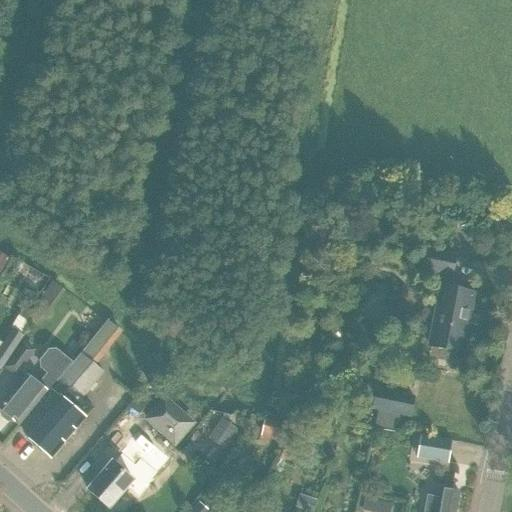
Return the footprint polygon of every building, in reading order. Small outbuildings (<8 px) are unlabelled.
[(453,277),(458,255),(428,249),(423,271),(453,277)] [(462,353),(473,293),(441,287),(429,346),(462,353)] [(0,369),(1,370),(24,336),(21,335),(29,321),(19,315),(11,328),(14,330),(0,349),(0,369)] [(84,351),(101,362),(122,328),(106,318),(84,351)] [(16,377),(36,350),(24,341),(4,368),(16,377)] [(48,393),(60,377),(72,362),(56,348),(48,350),(39,361),(40,368),(47,373),(38,385),(27,375),(0,408),(0,413),(1,417),(7,422),(14,422),(18,425),(46,391),(48,393)] [(70,435),(93,408),(81,398),(103,372),(82,354),(59,381),(68,388),(48,412),(47,411),(26,437),(51,458),(64,443),(66,444),(72,437),(70,435)] [(411,417),(415,396),(376,388),(372,409),(411,417)] [(175,444),(192,424),(162,398),(145,418),(175,444)] [(239,430),(222,418),(212,433),(229,445),(239,430)] [(287,442),(290,424),(265,420),(262,437),(287,442)] [(314,454),(317,437),(292,432),(288,448),(314,454)] [(448,463),(452,441),(420,436),(417,458),(448,463)] [(150,482),(165,464),(151,451),(135,469),(150,482)] [(109,509),(133,481),(112,462),(88,490),(109,509)] [(455,511),(459,493),(444,490),(442,498),(427,495),(423,511),(455,511)] [(373,511),(375,511),(379,498),(364,494),(360,508),(373,511)] [(206,511),(208,510),(199,502),(190,511),(206,511)]
